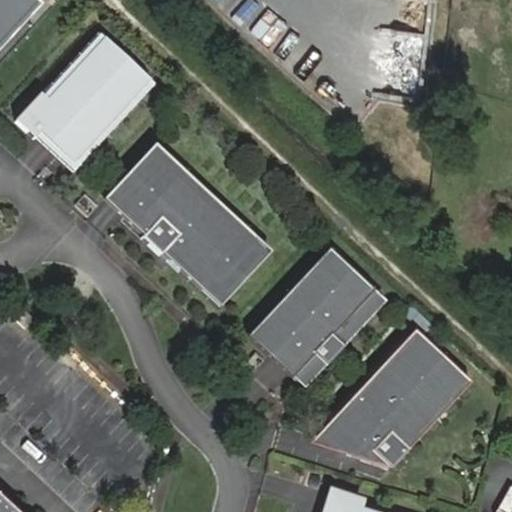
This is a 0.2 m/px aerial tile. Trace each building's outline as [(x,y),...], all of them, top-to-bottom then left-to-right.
[(0,0),(0,43),(36,3),(32,0),(0,0)] [(154,86),(101,37),(44,98),(40,95),(16,123),(73,172),(154,86)] [(267,257),(152,149),(101,203),(141,240),(158,221),(177,238),(159,256),(218,310),(267,257)] [(159,256),(177,238),(158,221),(141,240),(139,242),(158,258),(159,256)] [(383,303),(329,252),(249,338),(303,387),(383,303)] [(408,306),(400,315),(419,333),(428,325),(408,306)] [(469,383),(415,333),(309,444),(392,469),(469,383)] [(0,511),(11,511),(0,501),(0,511)]
